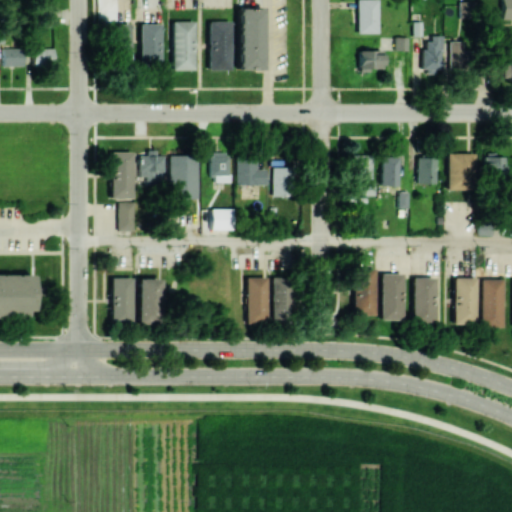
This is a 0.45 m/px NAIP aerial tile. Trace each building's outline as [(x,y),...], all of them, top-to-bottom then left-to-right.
[(375,0),(354,0),(355,33),(376,33),(375,0)] [(511,0),(499,0),(499,19),(511,18),(511,0)] [(260,7),(236,7),(235,69),(259,69),(260,7)] [(170,69),(192,69),(191,20),(169,21),(170,69)] [(228,21),(206,20),(205,69),(228,69),(228,21)] [(128,23),(109,23),(110,64),(129,64),(128,23)] [(138,64),(159,63),(158,23),(137,23),(138,64)] [(438,35),(428,35),(428,41),(419,41),(420,72),(439,71),(438,35)] [(405,50),(405,37),(393,37),(392,50),(405,50)] [(464,66),(464,50),(460,50),(460,41),(446,41),(446,66),(464,66)] [(0,47),(0,65),(20,65),(20,47),(0,47)] [(30,65),(51,64),(51,48),(29,48),(30,65)] [(379,69),(379,50),(355,50),(356,70),(379,69)] [(511,80),(511,61),(500,62),(500,80),(511,80)] [(161,155),(154,155),(154,149),(144,150),(144,154),(135,155),(136,176),(143,176),(144,185),(161,184),(161,155)] [(107,152),(107,197),(129,197),(129,151),(107,152)] [(207,182),(225,182),(226,152),(208,152),(207,182)] [(445,190),(470,189),(469,152),(444,153),(445,190)] [(502,156),(493,156),(493,152),(485,152),(484,179),(501,179),(502,156)] [(263,167),(256,167),(257,155),(233,154),(233,184),(263,184),(263,167)] [(351,179),(370,178),(369,154),(350,154),(351,179)] [(168,198),(195,198),(195,155),(167,155),(168,198)] [(396,156),(378,155),(378,185),(395,185),(396,156)] [(414,183),(433,183),(433,157),(414,157),(414,183)] [(269,195),(288,196),(289,167),(270,166),(269,195)] [(373,195),(373,183),(356,183),(356,195),(373,195)] [(396,207),(406,207),(405,191),(395,191),(396,207)] [(130,220),(131,201),(114,201),(114,220),(130,220)] [(208,229),(230,229),(229,208),(208,208),(208,229)] [(475,220),(476,235),(490,234),(489,219),(475,220)] [(372,269),(350,268),(350,314),(372,314),(372,269)] [(29,274),(0,273),(0,317),(23,318),(23,310),(29,310),(29,274)] [(399,273),(377,273),(377,319),(399,319),(399,273)] [(269,320),(287,319),(286,274),(268,275),(269,320)] [(243,276),(242,323),(264,324),(264,277),(243,276)] [(431,276),(409,277),(409,323),(432,322),(431,276)] [(473,277),(451,276),(450,324),(472,324),(473,277)] [(128,277),(107,277),(107,322),(129,322),(128,277)] [(134,323),(158,323),(157,278),(133,278),(134,323)] [(500,279),(477,278),(477,326),(499,327),(500,279)]
